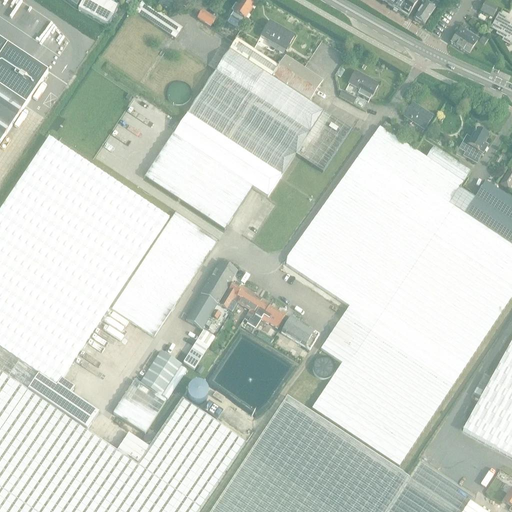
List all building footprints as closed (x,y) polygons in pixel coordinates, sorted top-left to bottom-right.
[(62,0),(76,8),(80,0),(62,0)] [(83,0),(78,10),(84,13),(108,27),(119,8),(105,0),(83,0)] [(233,13),(230,18),(226,24),(237,30),(240,25),(241,26),(244,21),(245,21),(254,7),(253,6),(252,4),(250,2),(247,3),(243,0),(242,0),(237,8),(235,6),(231,12),(233,13)] [(387,0),(385,4),(392,8),(397,0),(387,0)] [(400,13),(407,0),(397,0),(392,8),(400,13)] [(407,0),(400,13),(409,18),(419,0),(407,0)] [(175,41),(181,32),(182,30),(142,2),(134,14),(175,41)] [(424,27),(438,4),(434,2),(430,7),(424,4),(414,21),(424,27)] [(492,19),(496,10),(484,4),(480,13),(492,19)] [(202,13),(197,21),(210,29),(215,21),(202,13)] [(498,15),(491,29),(497,33),(496,35),(503,39),(502,42),(509,46),(511,40),(511,28),(510,28),(511,25),(504,21),(506,18),(498,15)] [(285,52),(294,37),(269,22),(261,37),(285,52)] [(469,56),(478,41),(460,29),(451,44),(469,56)] [(483,46),(486,41),(481,37),(478,43),(483,46)] [(0,144),(38,87),(48,73),(0,41),(0,144)] [(236,41),(229,51),(308,103),(322,83),(284,59),(278,68),(236,41)] [(324,113),(308,103),(229,51),(204,90),(138,190),(176,214),(112,310),(154,338),(198,271),(252,188),(267,199),(324,113)] [(340,69),(335,76),(340,79),(344,72),(340,69)] [(349,85),(359,90),(357,94),(369,100),(371,97),(372,97),(378,85),(355,73),(349,85)] [(353,105),(354,103),(356,99),(342,91),(339,97),(353,105)] [(425,131),(433,118),(413,105),(404,118),(425,131)] [(504,308),(511,296),(511,247),(448,206),(460,189),(470,173),(453,162),(434,148),(426,159),(408,148),(379,129),(290,253),(283,264),(349,308),(321,350),(342,365),(311,410),(398,468),(504,308)] [(476,130),(471,139),(466,136),(458,150),(464,154),(462,158),(476,165),(479,160),(482,154),(483,155),(489,143),(486,141),(488,137),(485,135),(483,132),(480,130),(478,131),(476,130)] [(116,451),(86,431),(28,391),(38,375),(56,387),(61,380),(168,220),(49,139),(0,211),(0,511),(198,511),(245,444),(181,399),(148,448),(128,435),(116,451)] [(511,184),(511,171),(510,170),(501,186),(508,190),(511,184)] [(474,199),(460,189),(448,206),(511,247),(511,200),(501,193),(485,183),(474,199)] [(221,265),(204,292),(220,300),(236,274),(221,265)] [(233,301),(238,304),(239,301),(236,299),(242,290),(233,284),(220,306),(227,310),(233,301)] [(244,320),(251,325),(264,303),(242,290),(236,299),(239,301),(238,304),(249,311),(244,320)] [(201,331),(220,300),(204,292),(185,322),(201,331)] [(261,321),(270,307),(264,303),(251,325),(254,326),(255,323),(259,325),(261,321)] [(286,317),(270,307),(261,321),(267,325),(267,324),(278,330),(286,317)] [(214,311),(210,317),(217,321),(220,315),(214,311)] [(309,352),(318,337),(289,319),(280,334),(309,352)] [(260,332),(257,337),(270,346),(273,341),(260,332)] [(480,400),(462,432),(511,459),(511,342),(491,380),(480,400)] [(211,352),(207,350),(197,343),(183,364),(193,371),(194,369),(199,372),(202,368),(200,367),(203,363),(204,364),(211,352)] [(180,367),(159,354),(140,384),(160,397),(171,380),(177,384),(186,371),(181,367),(180,367)] [(65,393),(56,387),(38,375),(28,391),(86,431),(97,415),(65,393)] [(184,395),(201,406),(212,390),(196,379),(184,395)] [(144,435),(164,403),(132,382),(111,415),(144,435)] [(215,392),(212,397),(221,403),(224,399),(215,392)] [(388,511),(410,479),(398,471),(287,397),(211,511),(388,511)] [(474,498),(420,462),(410,479),(388,511),(464,511),(470,503),(474,498)] [(484,511),(470,503),(464,511),(484,511)]
